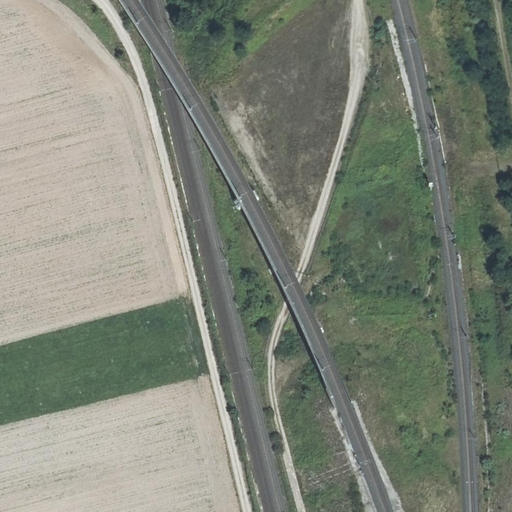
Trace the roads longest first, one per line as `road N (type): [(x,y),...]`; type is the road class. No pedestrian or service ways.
road 1 (track): [(302,511),(270,357),(361,81),(361,0)]
road 2 (track): [(154,111),(248,511)]
road 3 (track): [(154,111),(135,57),(101,0)]
